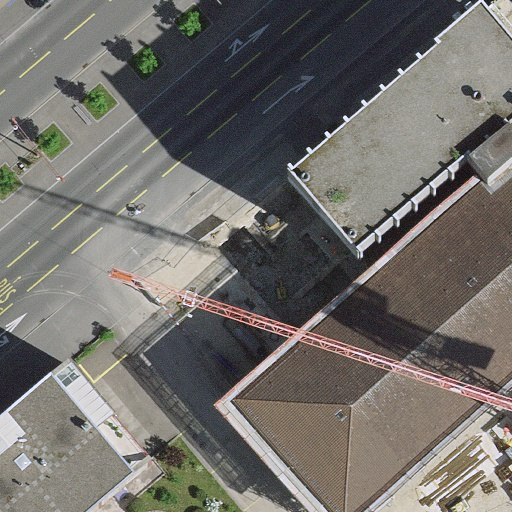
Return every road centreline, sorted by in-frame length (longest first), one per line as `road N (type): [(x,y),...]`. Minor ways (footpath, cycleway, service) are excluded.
road 1 (primary): [(0,275),(320,0)]
road 2 (primary): [(108,0),(0,92)]
